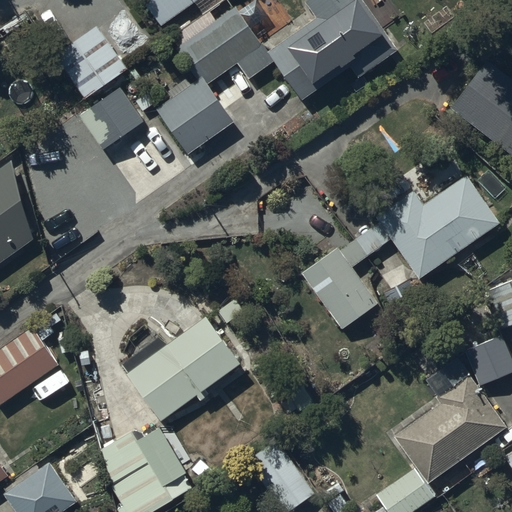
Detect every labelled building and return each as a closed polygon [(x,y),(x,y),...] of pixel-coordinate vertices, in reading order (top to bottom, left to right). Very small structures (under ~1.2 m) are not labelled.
[(191,0),(149,0),(164,20),(191,0)] [(190,147),(236,115),(211,79),(240,58),(251,74),(277,55),(304,93),(352,58),(361,70),(401,41),(371,0),(311,0),(319,10),(270,45),(239,1),(180,43),(202,74),(194,80),(189,73),(172,85),(176,91),(159,103),(190,147)] [(88,93),(129,65),(98,19),(56,47),(88,93)] [(454,101),(511,144),(511,72),(489,55),(454,101)] [(82,110),(105,142),(146,113),(123,81),(82,110)] [(64,139),(78,156),(95,143),(82,126),(64,139)] [(114,173),(100,152),(84,163),(99,184),(114,173)] [(0,165),(0,259),(36,235),(13,157),(0,165)] [(396,234),(421,271),(501,215),(470,169),(425,200),(417,187),(381,212),(384,217),(396,234)] [(384,217),(344,246),(355,263),(396,234),(384,217)] [(344,322),(379,298),(355,263),(344,246),(341,242),(305,267),(344,322)] [(511,277),(492,286),(508,324),(511,322),(511,277)] [(168,339),(162,330),(123,359),(164,413),(199,387),(204,395),(233,372),(228,366),(246,353),(211,307),(168,339)] [(0,398),(1,401),(61,358),(33,320),(0,344),(0,398)] [(511,352),(503,331),(467,346),(483,382),(511,368),(511,352)] [(418,461),(431,478),(509,420),(471,367),(439,390),(443,396),(396,430),(419,460),(418,461)] [(135,424),(104,442),(113,480),(125,500),(120,503),(125,511),(144,511),(177,493),(175,490),(192,479),(186,469),(188,468),(184,462),(191,458),(170,423),(165,427),(161,420),(140,432),(135,424)] [(247,455),(285,510),(315,489),(278,434),(247,455)] [(0,474),(11,467),(0,452),(0,474)] [(78,497),(52,458),(5,489),(19,511),(56,511),(59,511),(69,511),(73,510),(68,504),(78,497)] [(431,478),(418,461),(379,488),(395,511),(405,511),(437,490),(430,479),(431,478)] [(339,484),(332,489),(338,497),(345,492),(339,484)] [(330,504),(335,511),(345,511),(350,509),(341,496),(330,504)]
